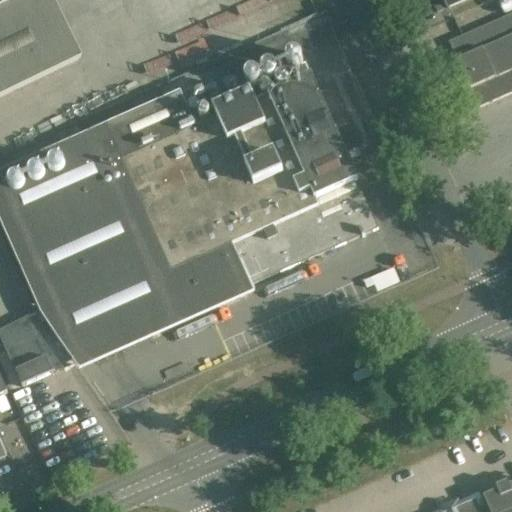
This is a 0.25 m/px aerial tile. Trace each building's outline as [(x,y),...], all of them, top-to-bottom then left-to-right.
[(0,0),(0,97),(78,60),(48,0),(0,0)] [(442,0),(447,9),(467,0),(442,0)] [(478,109),(511,94),(511,15),(449,44),(478,109)] [(378,230),(310,78),(268,97),(268,98),(196,130),(181,95),(0,174),(0,186),(54,309),(88,358),(378,230)] [(401,285),(394,270),(371,280),(378,295),(401,285)] [(10,351),(18,369),(14,371),(21,388),(62,370),(33,329),(2,343),(6,353),(10,351)] [(511,511),(511,484),(484,497),(490,511),(511,511)] [(490,511),(484,497),(480,499),(483,507),(476,510),(473,503),(451,511),(490,511)]
